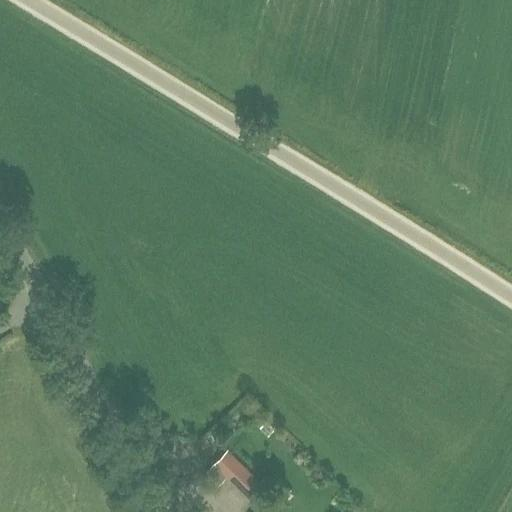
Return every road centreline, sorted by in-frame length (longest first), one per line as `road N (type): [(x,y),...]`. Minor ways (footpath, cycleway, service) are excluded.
road 1 (unclassified): [(24,0),(511,307)]
road 2 (tertiary): [(160,511),(0,216)]
